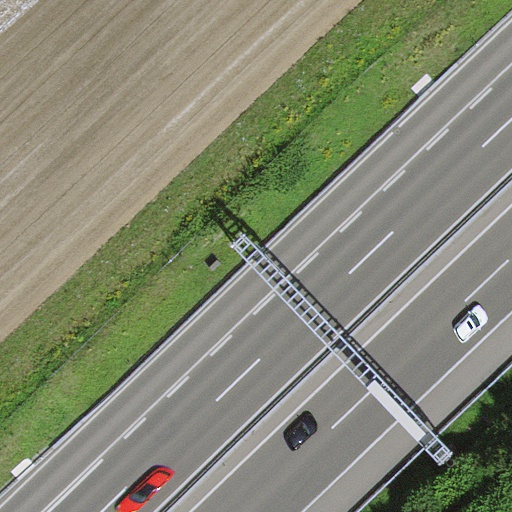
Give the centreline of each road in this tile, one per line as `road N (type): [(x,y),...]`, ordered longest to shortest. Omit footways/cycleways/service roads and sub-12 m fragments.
road 1 (motorway): [(511,119),(102,511)]
road 2 (motorway): [(246,511),(511,257)]
